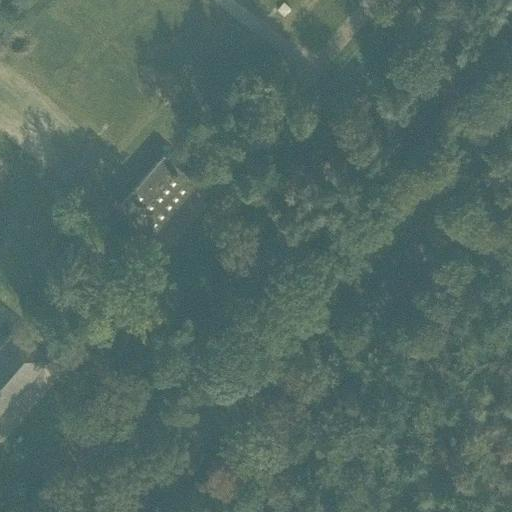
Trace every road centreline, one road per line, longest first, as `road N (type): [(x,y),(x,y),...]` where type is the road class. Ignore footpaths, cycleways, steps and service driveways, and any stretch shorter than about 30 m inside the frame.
road 1 (tertiary): [(125,511),(511,97)]
road 2 (unclassified): [(0,432),(360,0)]
